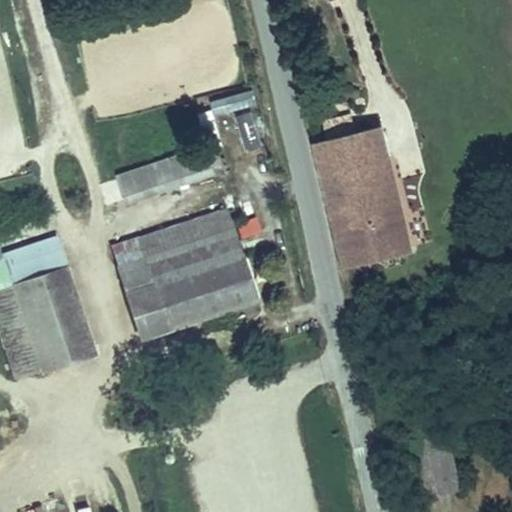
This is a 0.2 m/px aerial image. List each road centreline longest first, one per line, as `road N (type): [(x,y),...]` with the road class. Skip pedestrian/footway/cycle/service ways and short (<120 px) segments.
road 1 (tertiary): [(379,511),(263,0)]
road 2 (track): [(29,0),(61,119),(92,193),(93,233)]
